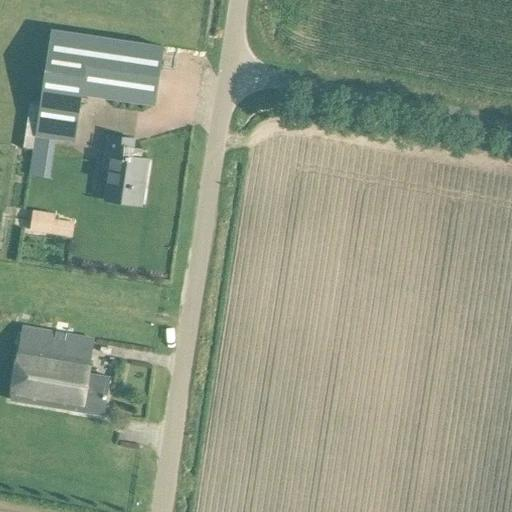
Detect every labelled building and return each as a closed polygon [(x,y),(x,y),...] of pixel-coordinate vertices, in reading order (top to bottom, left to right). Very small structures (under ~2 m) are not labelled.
[(35,136),(30,174),(50,177),(56,139),(75,141),(81,94),(155,105),(164,47),(51,30),(35,136)] [(106,200),(137,205),(141,176),(145,177),(148,160),(131,157),(134,139),(108,135),(103,166),(111,167),(106,200)] [(34,209),(31,229),(64,234),(66,220),(56,218),(57,212),(50,211),(34,209)] [(9,400),(82,411),(88,373),(91,356),(89,356),(92,339),(26,327),(22,350),(17,349),(9,400)] [(88,373),(82,411),(103,415),(109,377),(88,373)]
